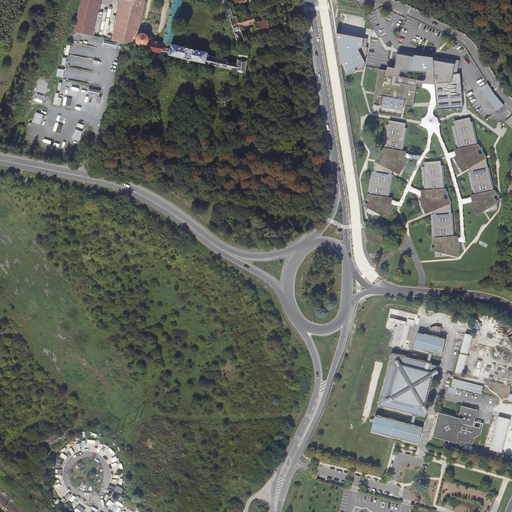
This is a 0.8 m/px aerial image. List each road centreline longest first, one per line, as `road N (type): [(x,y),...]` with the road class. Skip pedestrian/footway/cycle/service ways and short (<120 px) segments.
road 1 (secondary): [(304,247),(239,254),(134,187),(0,156)]
road 2 (secondary): [(0,161),(138,195),(287,299)]
road 3 (secondary): [(339,179),(310,0)]
road 4 (residential): [(381,0),(462,37),(511,103)]
